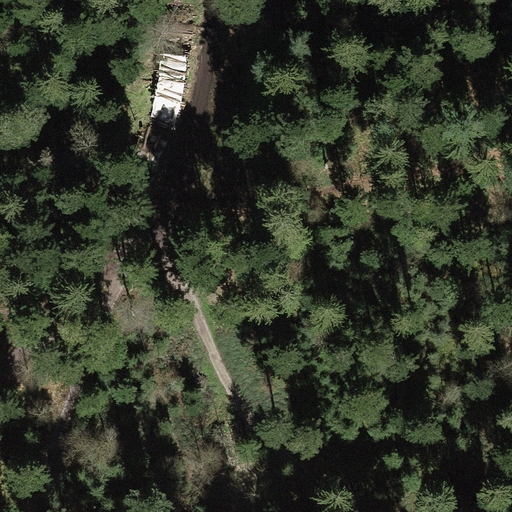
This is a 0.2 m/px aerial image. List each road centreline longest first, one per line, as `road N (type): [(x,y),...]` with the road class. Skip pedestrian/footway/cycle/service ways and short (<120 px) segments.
road 1 (track): [(28,511),(131,241),(206,84),(217,0)]
road 2 (track): [(157,193),(214,353),(240,401),(340,511)]
road 3 (track): [(0,379),(17,351),(131,241)]
